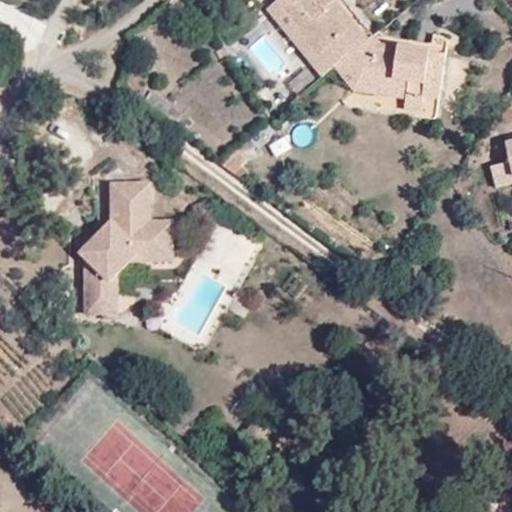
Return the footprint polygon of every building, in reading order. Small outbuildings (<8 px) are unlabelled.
[(281,0),(269,10),(324,78),(336,68),(369,42),(335,0),(281,0)] [(369,42),(336,68),(355,92),(347,105),(391,113),(395,83),(426,89),(431,54),(433,46),(384,38),(380,32),(373,38),(369,42)] [(395,83),(391,113),(435,119),(438,102),(440,102),(446,56),(431,54),(426,89),(395,83)] [(218,164),(233,174),(242,181),(249,173),(242,166),(247,160),(235,149),(218,164)] [(511,167),(511,164),(492,168),(497,187),(511,183),(511,167)] [(121,186),(121,230),(113,223),(80,256),(87,262),(87,307),(117,307),(117,276),(131,262),(173,262),(173,224),(150,224),(150,186),(121,186)] [(272,429),(256,418),(237,443),(253,455),(272,429)]
